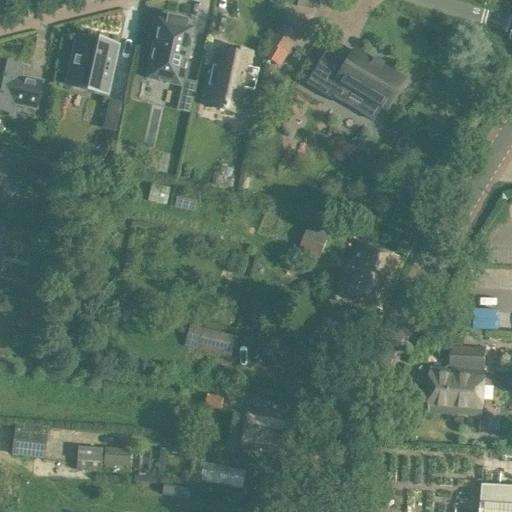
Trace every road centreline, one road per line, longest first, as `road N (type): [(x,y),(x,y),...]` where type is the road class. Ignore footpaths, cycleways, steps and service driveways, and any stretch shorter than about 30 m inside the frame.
road 1 (tertiary): [(312,511),(408,310),(511,128)]
road 2 (residential): [(124,0),(0,32)]
